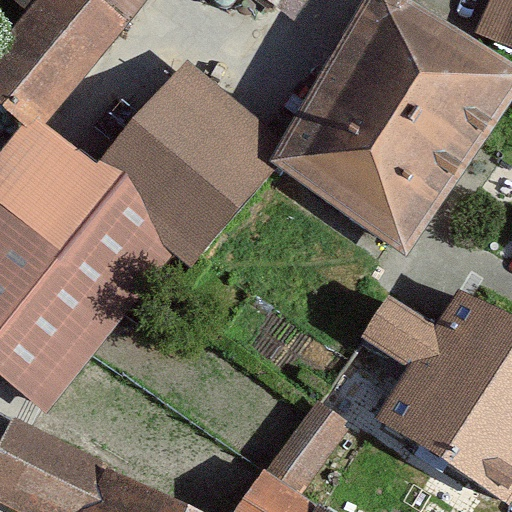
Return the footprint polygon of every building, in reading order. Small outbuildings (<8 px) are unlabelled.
[(281,0),(11,0),(28,13),(0,49),(0,103),(25,127),(51,129),(150,0),(253,0),(272,13),(281,0)] [(511,98),(511,62),(410,0),(365,0),(284,139),(270,162),(277,166),(406,257),(511,98)] [(511,0),(490,0),(476,32),(511,48),(511,0)] [(0,373),(53,416),(173,254),(192,269),(277,166),(270,162),(284,139),(187,63),(97,164),(51,129),(25,127),(0,165),(0,373)] [(392,427),(511,507),(511,305),(480,284),(452,327),(410,300),(380,345),(426,376),(392,427)] [(0,494),(36,511),(339,511),(290,488),(278,511),(207,511),(27,424),(0,480),(0,494)]
